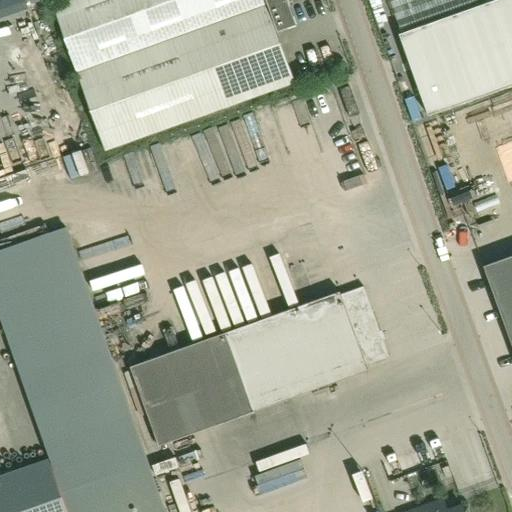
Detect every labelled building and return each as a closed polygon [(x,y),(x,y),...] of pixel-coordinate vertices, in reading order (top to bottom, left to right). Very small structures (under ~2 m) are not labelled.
[(277,33),(297,26),(287,0),(67,0),(53,5),(105,151),(295,83),(277,33)] [(511,0),(499,0),(400,36),(429,117),(511,87),(511,0)] [(511,340),(511,257),(485,268),(511,340)] [(366,365),(389,357),(364,287),(341,295),(340,292),(338,293),(339,293),(131,368),(131,367),(131,368),(132,371),(132,370),(159,444),(158,444),(159,447),(369,372),(366,365)] [(51,459),(0,477),(0,511),(122,511),(110,475),(61,493),(51,459)] [(465,511),(463,506),(448,511),(447,507),(436,511),(433,503),(410,511),(465,511)]
